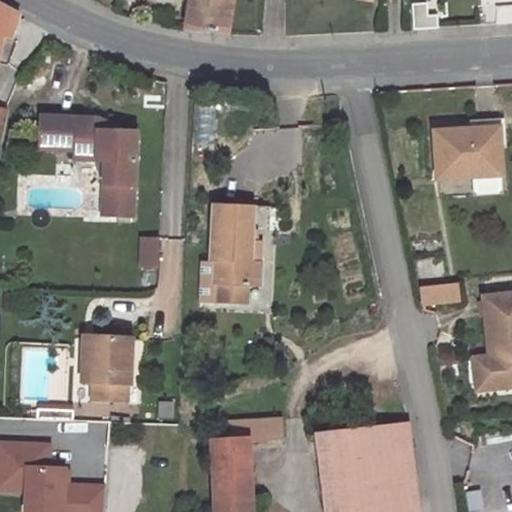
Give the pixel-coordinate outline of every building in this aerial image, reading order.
[(237,0),(192,0),(187,37),(230,44),(237,0)] [(375,0),(359,0),(359,12),(376,12),(375,0)] [(413,30),(432,27),(429,1),(409,4),(413,30)] [(104,193),(134,193),(135,140),(100,139),(100,125),(44,122),(42,153),(76,156),(76,168),(96,169),(104,179),(104,193)] [(473,125),(473,132),(498,131),(498,123),(473,125)] [(437,134),(441,181),(476,179),(477,197),(504,195),(498,131),(473,132),(437,134)] [(224,266),(224,287),(229,287),(259,287),(273,288),(272,267),(258,265),(257,207),(210,205),(209,266),(224,266)] [(156,272),(157,242),(139,242),(138,271),(156,272)] [(424,307),(455,303),(452,286),(421,291),(424,307)] [(259,287),(229,287),(228,304),(253,305),(259,300),(259,287)] [(511,390),(511,297),(479,301),(488,361),(478,362),(484,395),(511,390)] [(79,373),(70,372),(70,393),(80,393),(79,412),(120,413),(120,340),(100,340),(100,349),(79,349),(79,373)] [(70,349),(70,372),(79,373),(79,349),(70,349)] [(278,445),(277,430),(211,433),(211,448),(205,448),(206,511),(240,511),(239,448),(278,445)] [(408,511),(396,433),(351,440),(360,511),(408,511)] [(360,511),(351,440),(305,440),(315,511),(360,511)] [(0,502),(25,503),(24,511),(61,511),(62,497),(63,481),(46,480),(47,457),(0,455),(0,461),(0,502)] [(100,511),(101,499),(68,497),(67,511),(100,511)]
